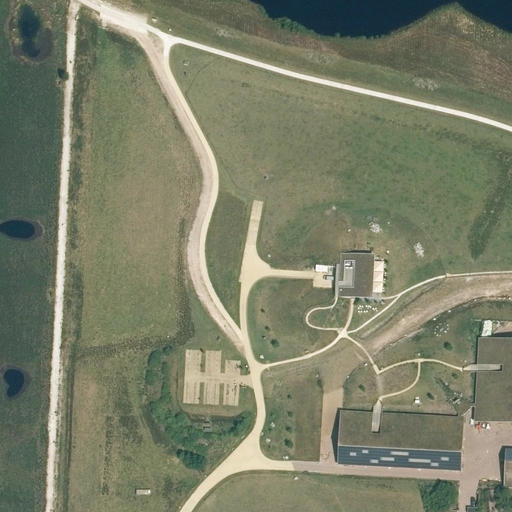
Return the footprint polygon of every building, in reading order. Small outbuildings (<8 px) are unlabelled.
[(370,296),(372,260),(355,259),(353,259),(340,258),(339,264),(338,294),(349,295),(350,295),(370,296)] [(511,342),(481,341),(480,369),(478,407),(477,421),(511,423),(511,342)] [(462,416),(471,409),(469,407),(463,401),(455,408),(462,415),(462,416)] [(460,470),(463,420),(461,420),(378,416),(342,414),(340,464),(354,465),(460,470)] [(493,485),(511,485),(511,458),(494,457),(493,485)]
